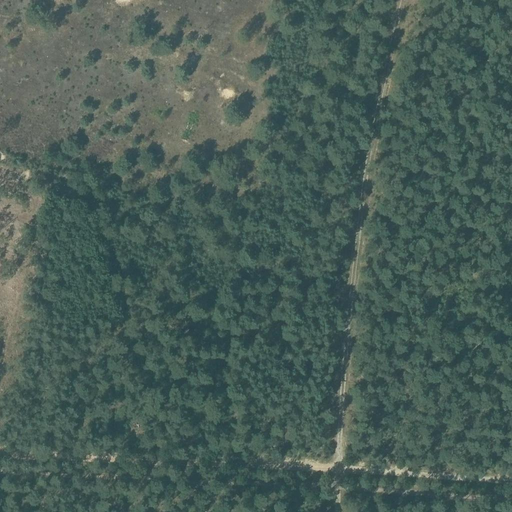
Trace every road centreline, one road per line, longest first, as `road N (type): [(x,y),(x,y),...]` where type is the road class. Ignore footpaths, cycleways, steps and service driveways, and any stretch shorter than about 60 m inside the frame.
road 1 (unknown): [(0,472),(511,497)]
road 2 (track): [(337,469),(363,175),(401,0)]
road 3 (track): [(0,455),(337,469)]
road 4 (track): [(337,469),(511,481)]
